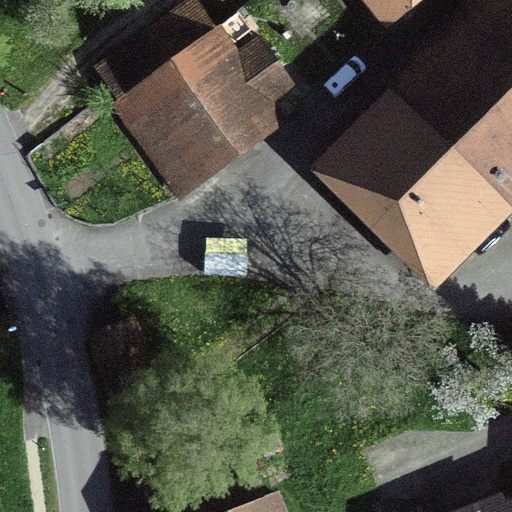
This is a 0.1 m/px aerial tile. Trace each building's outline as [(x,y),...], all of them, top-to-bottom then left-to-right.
[(216,31),(194,0),(192,0),(94,68),(119,103),(113,107),(179,201),(290,124),(274,102),(296,87),(261,36),(238,52),(221,27),(216,31)] [(511,0),(466,0),(382,86),(390,93),(310,174),(436,296),(511,218),(511,0)] [(360,0),(386,33),(427,0),(360,0)] [(163,385),(134,316),(81,338),(111,407),(163,385)] [(237,369),(261,352),(240,324),(217,341),(237,369)] [(240,511),(286,511),(280,496),(240,511)] [(511,511),(511,504),(505,507),(501,497),(461,511),(511,511)]
